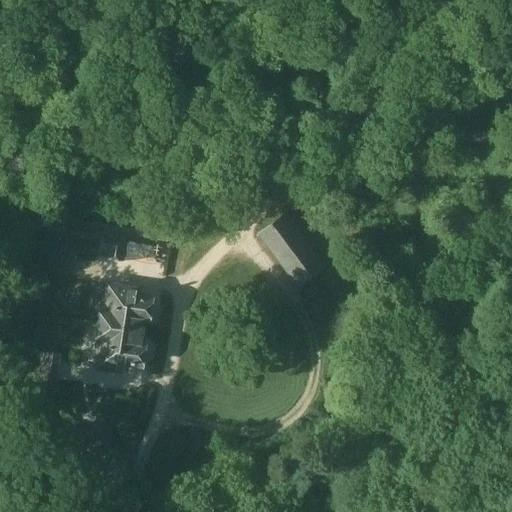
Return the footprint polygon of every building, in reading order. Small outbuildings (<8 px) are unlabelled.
[(300,286),(325,267),(286,216),(261,235),(300,286)] [(107,254),(106,260),(124,262),(127,240),(102,235),(100,252),(107,254)] [(47,243),(43,273),(66,277),(70,246),(47,243)] [(100,328),(141,334),(143,322),(150,323),(153,301),(129,297),(130,292),(109,289),(108,293),(97,291),(95,305),(103,306),(100,328)] [(100,328),(98,343),(89,342),(87,360),(100,361),(99,366),(115,368),(116,365),(143,368),(146,350),(139,349),(141,334),(100,328)] [(35,351),(31,380),(57,383),(61,354),(35,351)] [(112,429),(94,426),(94,432),(80,430),(82,423),(74,422),(70,446),(91,450),(88,465),(105,468),(112,429)]
